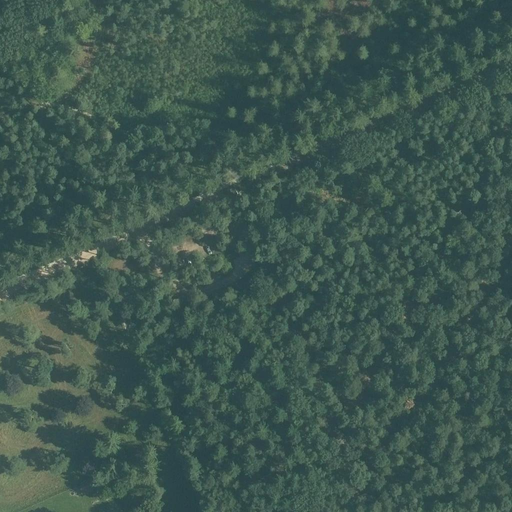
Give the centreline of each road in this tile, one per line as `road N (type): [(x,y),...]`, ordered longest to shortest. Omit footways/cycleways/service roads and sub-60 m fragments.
road 1 (track): [(228,193),(511,66)]
road 2 (track): [(141,231),(174,301),(257,264),(228,193)]
road 3 (track): [(0,293),(141,231)]
